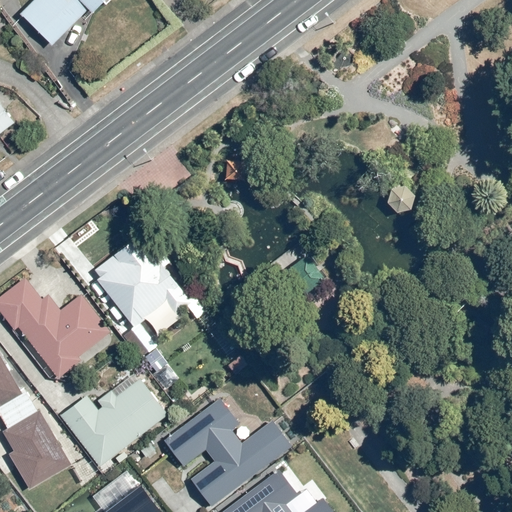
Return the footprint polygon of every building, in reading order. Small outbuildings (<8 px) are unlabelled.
[(33,0),(20,13),(51,44),(87,9),(88,8),(91,12),(103,0),(33,0)] [(0,131),(14,121),(0,103),(0,131)] [(237,159),(227,158),(227,161),(226,176),(244,177),(245,168),(245,159),(237,159)] [(406,183),(391,185),(387,200),(397,210),(412,207),(414,199),(415,193),(411,188),(406,183)] [(99,282),(134,325),(122,334),(142,358),(145,356),(157,371),(168,362),(155,347),(159,345),(140,322),(164,302),(175,315),(191,302),(137,235),(96,268),(104,278),(99,282)] [(326,276),(307,251),(275,275),(285,288),(294,299),(310,287),(326,276)] [(42,295),(26,275),(0,295),(0,311),(13,328),(16,325),(58,376),(78,359),(76,357),(109,330),(80,294),(61,310),(47,292),(42,295)] [(0,417),(7,428),(2,431),(13,448),(7,451),(29,488),(71,463),(27,390),(22,392),(0,354),(0,417)] [(167,413),(140,378),(114,397),(110,391),(93,404),(85,393),(60,413),(99,465),(167,413)] [(211,508),(248,479),(293,446),(272,419),(240,443),(235,436),(220,416),(228,411),(218,398),(163,439),(183,466),(206,448),(214,460),(189,479),(211,508)] [(289,464),(280,471),(278,468),(218,511),(333,511),(327,502),(328,500),(313,480),(305,486),(289,464)] [(76,511),(75,511),(73,511),(156,511),(160,509),(138,480),(94,511),(76,511)]
